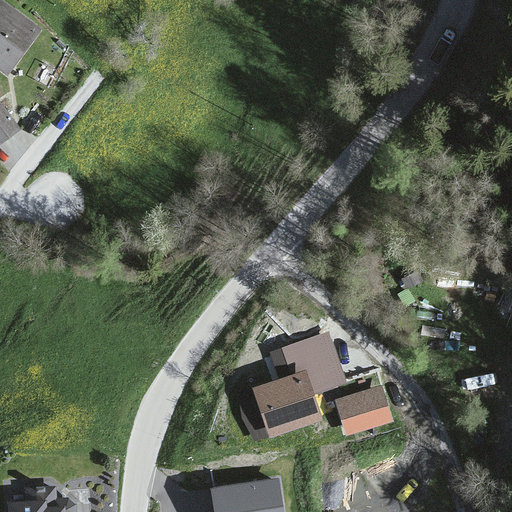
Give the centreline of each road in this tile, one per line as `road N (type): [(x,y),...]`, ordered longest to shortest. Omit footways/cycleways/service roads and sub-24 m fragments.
road 1 (unclassified): [(274,253),(414,390),(452,456),(465,511)]
road 2 (residential): [(274,253),(448,28),(456,0)]
road 3 (residential): [(134,511),(162,400),(274,253)]
road 4 (residential): [(0,192),(90,83)]
